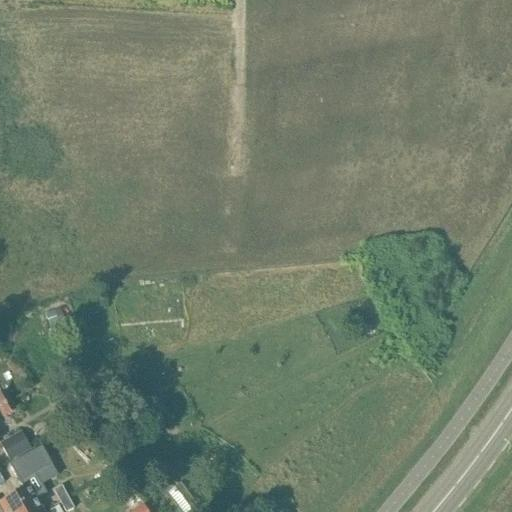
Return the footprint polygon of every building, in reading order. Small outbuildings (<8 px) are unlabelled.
[(96,295),(64,304),(42,313),(48,331),(71,322),(67,312),(98,303),(96,295)] [(0,407),(12,402),(7,392),(0,395),(0,407)] [(12,402),(0,407),(0,411),(3,418),(17,411),(12,402)] [(21,432),(0,444),(10,461),(31,450),(21,432)] [(60,502),(68,498),(62,486),(53,491),(60,502)] [(0,504),(4,511),(41,511),(29,488),(0,504)] [(68,498),(60,502),(64,511),(68,511),(74,509),(68,498)]
